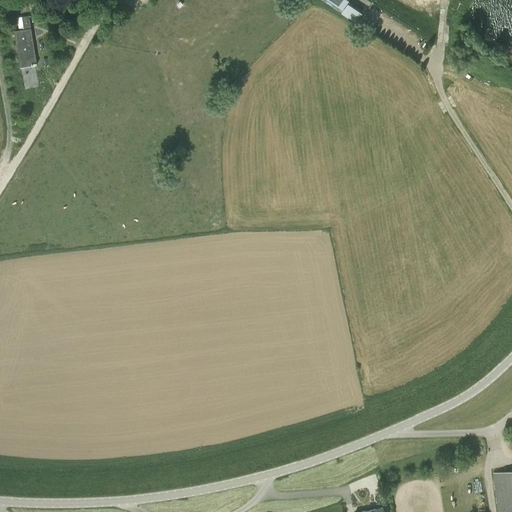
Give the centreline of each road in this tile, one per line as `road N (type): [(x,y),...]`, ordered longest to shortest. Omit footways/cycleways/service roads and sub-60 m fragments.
road 1 (unclassified): [(511,360),(439,411),(260,479),(120,502),(0,502)]
road 2 (unclassified): [(0,172),(105,7)]
